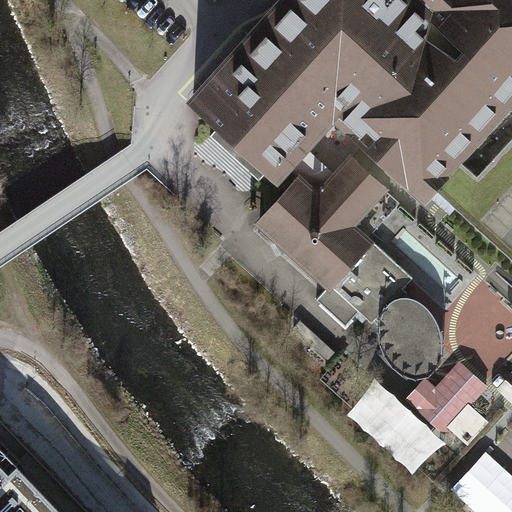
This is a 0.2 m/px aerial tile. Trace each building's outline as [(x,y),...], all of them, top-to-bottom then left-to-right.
[(432,0),(279,0),(188,101),(208,119),(286,191),(256,225),(296,259),(369,324),(385,307),(415,279),(359,226),(399,178),(430,205),(437,196),(511,111),(511,0),(432,0)] [(444,345),(443,335),(439,321),(434,310),(424,300),(411,295),(398,296),(385,307),(381,316),(380,329),(381,339),(385,350),(393,363),(403,371),(415,376),(425,374),(436,368),(439,363),(442,355),(444,345)] [(371,372),(341,407),(422,478),(452,443),(371,372)] [(491,422),(470,403),(448,427),(469,446),(491,422)] [(0,511),(69,511),(24,464),(15,473),(0,457),(0,511)] [(511,511),(511,500),(504,494),(488,511),(511,511)]
